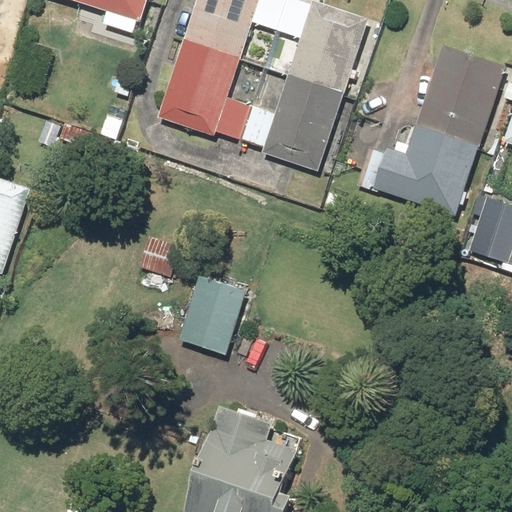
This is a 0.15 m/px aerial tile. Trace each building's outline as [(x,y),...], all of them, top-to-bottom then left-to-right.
[(78,0),(100,7),(101,1),(150,18),(154,0),(78,0)] [(294,42),(306,0),(194,0),(163,113),(264,156),(276,114),(227,93),(248,22),(294,42)] [(322,169),(362,27),(312,13),(272,155),(322,169)] [(110,43),(26,25),(9,101),(93,119),(110,43)] [(459,188),(505,63),(443,40),(397,166),(459,188)] [(511,98),(499,138),(511,142),(511,98)] [(131,112),(115,107),(105,138),(121,143),(131,112)] [(59,152),(66,128),(46,122),(39,146),(59,152)] [(99,135),(69,126),(64,144),(94,153),(99,135)] [(23,195),(0,188),(0,269),(1,269),(23,195)] [(511,205),(491,199),(480,230),(474,228),(466,250),(511,265),(511,205)] [(206,276),(185,338),(233,354),(254,292),(206,276)] [(284,511),(310,438),(220,407),(182,511),(284,511)]
